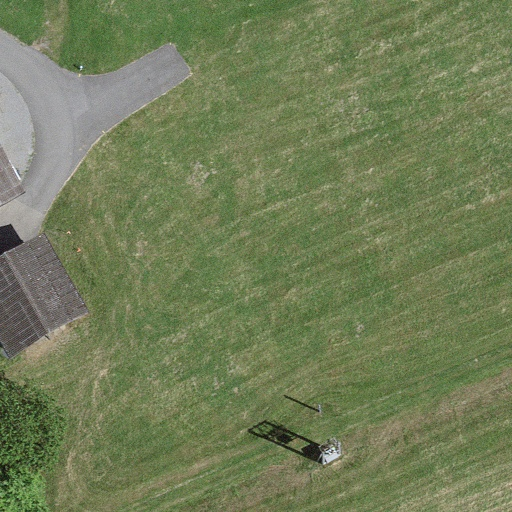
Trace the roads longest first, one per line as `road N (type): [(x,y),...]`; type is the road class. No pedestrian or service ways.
road 1 (track): [(154,511),(511,363)]
road 2 (unclassified): [(44,183),(61,122),(54,97),(0,45)]
